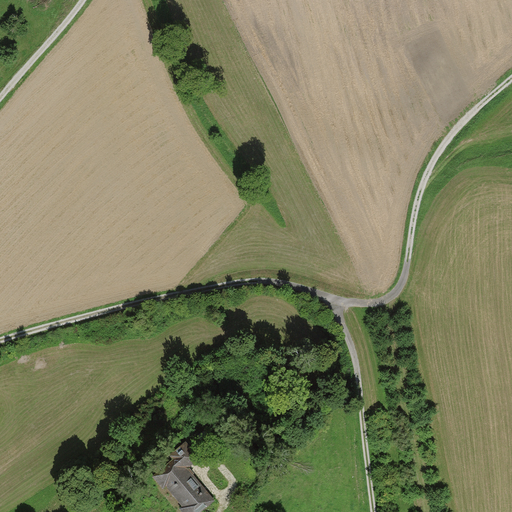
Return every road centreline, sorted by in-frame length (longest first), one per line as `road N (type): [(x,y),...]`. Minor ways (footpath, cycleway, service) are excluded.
road 1 (track): [(511,78),(430,163),(398,289),(373,302),(332,302),(353,353),(377,511)]
road 2 (track): [(0,342),(132,302),(267,280),(332,302)]
road 3 (track): [(74,0),(0,98)]
